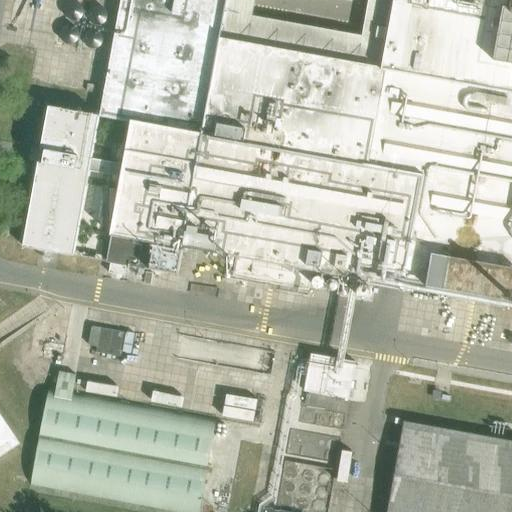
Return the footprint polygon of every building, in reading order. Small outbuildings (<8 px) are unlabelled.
[(511,0),(395,0),(382,68),(246,43),(248,34),(234,31),(236,22),(223,19),(226,0),(120,0),(100,116),(132,122),(124,164),(122,177),(107,261),(178,274),(183,246),(237,256),(233,276),(309,290),(313,270),(511,306),(511,0)] [(109,10),(68,2),(60,45),(101,53),(109,10)] [(89,171),(122,177),(124,164),(92,158),(99,115),(48,106),(23,246),(74,255),(89,171)] [(111,263),(109,272),(124,275),(126,266),(111,263)] [(146,271),(144,283),(151,284),(153,273),(146,271)] [(101,327),(97,347),(96,352),(120,356),(124,332),(101,327)] [(311,351),(304,388),(348,396),(355,359),(311,351)] [(176,511),(199,511),(217,419),(49,388),(31,485),(176,511)] [(0,456),(20,443),(0,414),(0,456)] [(511,511),(511,439),(401,422),(386,511),(511,511)]
